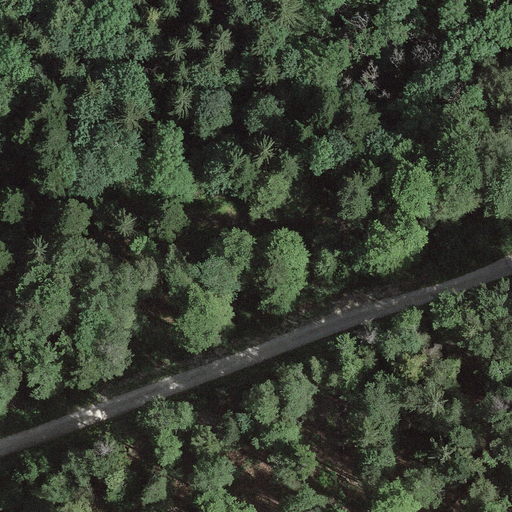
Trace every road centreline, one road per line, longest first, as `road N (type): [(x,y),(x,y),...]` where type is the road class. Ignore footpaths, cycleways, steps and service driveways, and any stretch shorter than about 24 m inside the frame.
road 1 (track): [(0,448),(348,317),(511,267)]
road 2 (track): [(0,194),(394,229),(511,213)]
